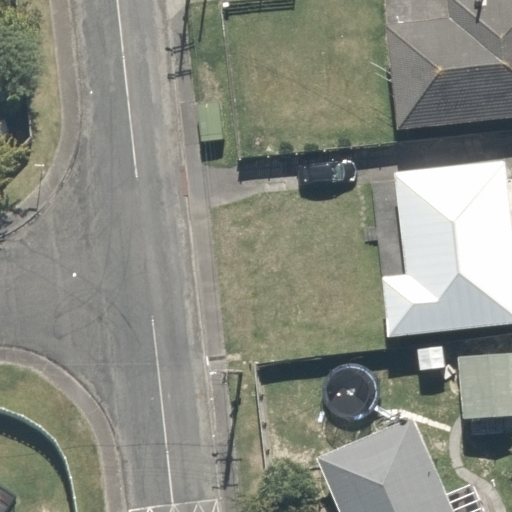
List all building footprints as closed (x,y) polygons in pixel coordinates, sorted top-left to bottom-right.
[(511,0),(473,0),(474,16),(511,14),(511,0)] [(340,53),(347,163),(511,152),(511,16),(459,20),(461,45),(340,53)] [(493,357),(491,190),(382,191),(384,329),(361,329),(362,359),(493,357)] [(502,382),(435,385),(438,449),(506,446),(502,382)] [(413,511),(385,448),(286,492),(294,511),(413,511)]
